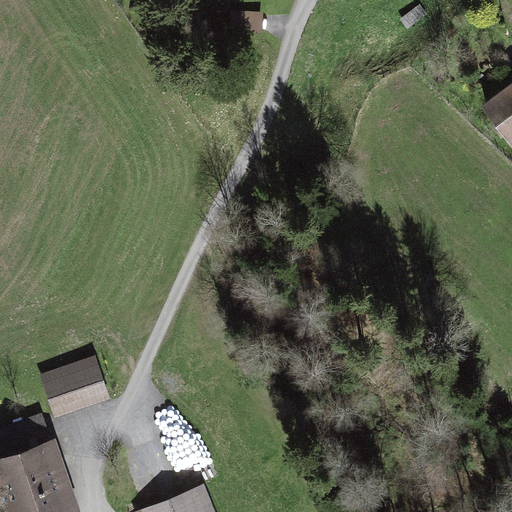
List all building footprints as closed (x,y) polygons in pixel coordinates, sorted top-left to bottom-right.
[(263,10),(232,9),(231,30),(262,31),(263,10)] [(511,144),(511,88),(486,107),(511,144)] [(45,381),(54,408),(108,391),(98,363),(45,381)] [(20,376),(0,385),(0,408),(28,394),(20,376)] [(57,511),(70,508),(48,441),(0,457),(0,469),(14,511),(57,511)] [(224,511),(210,478),(137,510),(137,511),(224,511)]
